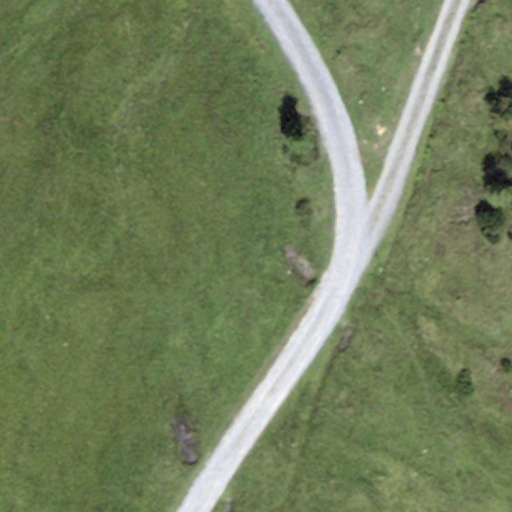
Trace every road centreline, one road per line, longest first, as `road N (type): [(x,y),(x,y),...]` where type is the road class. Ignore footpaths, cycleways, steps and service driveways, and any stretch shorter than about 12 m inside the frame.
road 1 (track): [(195,511),(351,265)]
road 2 (track): [(351,265),(457,0)]
road 3 (track): [(351,265),(351,191),(334,120),(266,0)]
